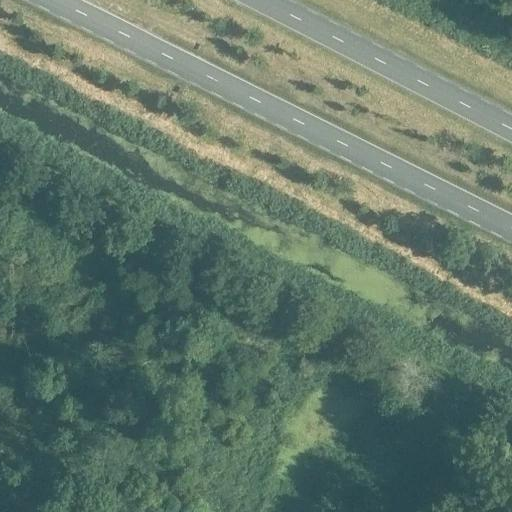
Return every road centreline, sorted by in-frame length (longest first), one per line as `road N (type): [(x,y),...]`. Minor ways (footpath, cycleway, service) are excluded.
road 1 (track): [(511,406),(0,148)]
road 2 (primary): [(51,0),(511,229)]
road 3 (primary): [(511,130),(260,0)]
